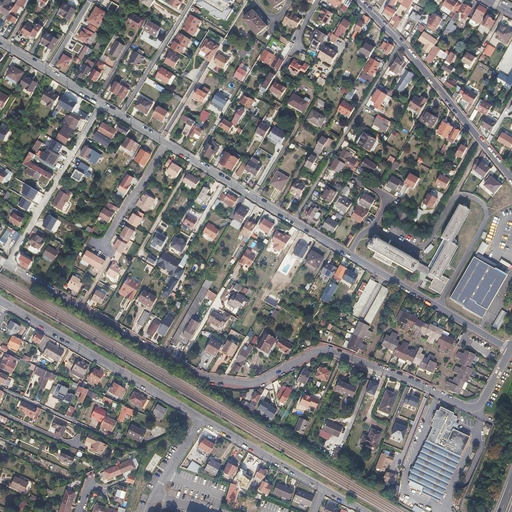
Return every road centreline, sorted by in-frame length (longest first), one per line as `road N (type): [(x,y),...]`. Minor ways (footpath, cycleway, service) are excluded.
road 1 (residential): [(0,260),(202,377),(258,381),(330,349),(477,412),(511,351)]
road 2 (residential): [(202,418),(5,305)]
road 3 (residential): [(292,220),(399,42)]
road 4 (residential): [(438,305),(485,207),(454,196),(425,250)]
road 5 (residential): [(399,42),(511,179)]
road 6 (residential): [(164,142),(292,220)]
road 7 (residential): [(0,41),(120,115)]
road 8 (residential): [(322,487),(202,418)]
road 9 (residential): [(191,0),(120,115)]
road 10 (residential): [(111,252),(102,247),(164,142)]
